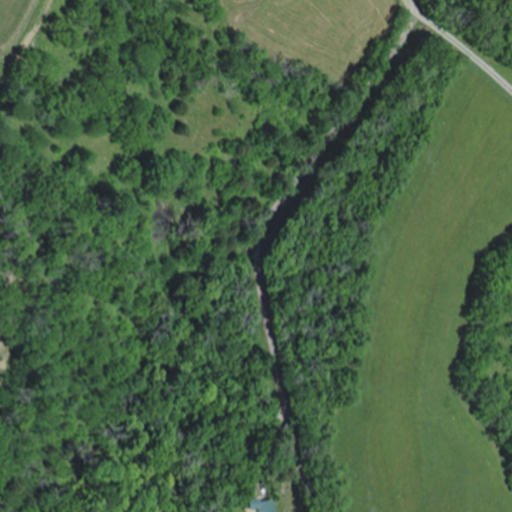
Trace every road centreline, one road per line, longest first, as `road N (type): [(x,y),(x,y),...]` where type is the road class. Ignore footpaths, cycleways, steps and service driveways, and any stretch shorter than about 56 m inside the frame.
road 1 (residential): [(300,511),(259,318),(261,229),(386,62),(415,11),(407,0)]
road 2 (residential): [(415,11),(478,80),(511,100)]
